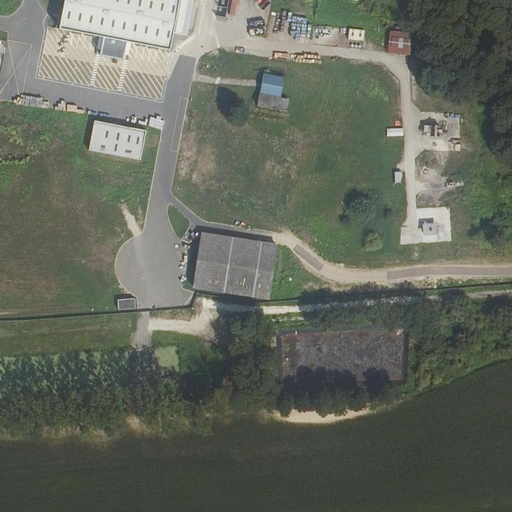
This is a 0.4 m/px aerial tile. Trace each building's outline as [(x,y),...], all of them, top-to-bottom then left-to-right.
[(180,0),(188,0),(197,1),(197,0),(68,0),(63,30),(171,51),(180,0)] [(364,42),(365,31),(349,29),(348,40),(364,42)] [(388,32),(387,54),(409,55),(410,33),(388,32)] [(279,99),(281,79),(264,78),(261,109),(285,112),(286,100),(279,99)] [(93,155),(142,165),(146,134),(96,125),(93,155)] [(423,126),(424,138),(440,137),(439,126),(423,126)] [(437,225),(422,225),(422,235),(437,235),(437,225)] [(279,249),(203,235),(196,289),(269,302),(279,249)] [(118,300),(118,311),(134,310),(134,299),(118,300)]
